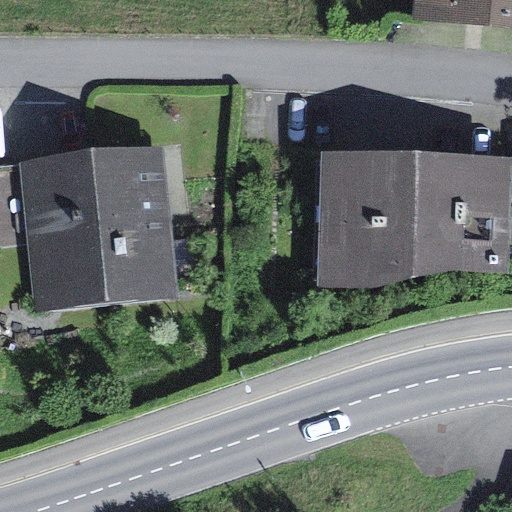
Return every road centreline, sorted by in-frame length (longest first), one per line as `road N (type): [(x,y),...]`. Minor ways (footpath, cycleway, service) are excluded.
road 1 (residential): [(511,79),(346,65),(0,59)]
road 2 (tertiary): [(27,511),(405,385),(511,364)]
